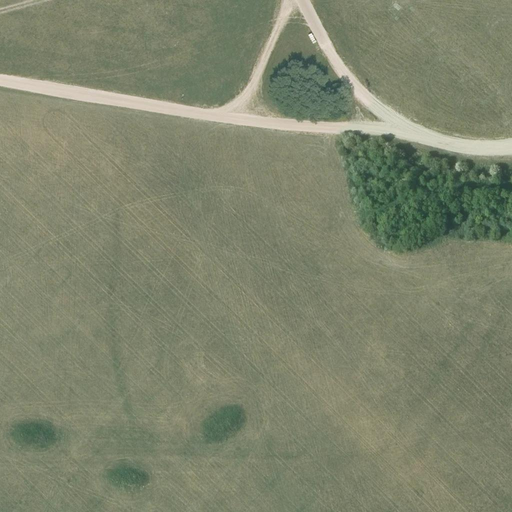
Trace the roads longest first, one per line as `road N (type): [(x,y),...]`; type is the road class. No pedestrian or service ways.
road 1 (track): [(0,81),(232,120),(511,148)]
road 2 (unknown): [(292,0),(232,120)]
